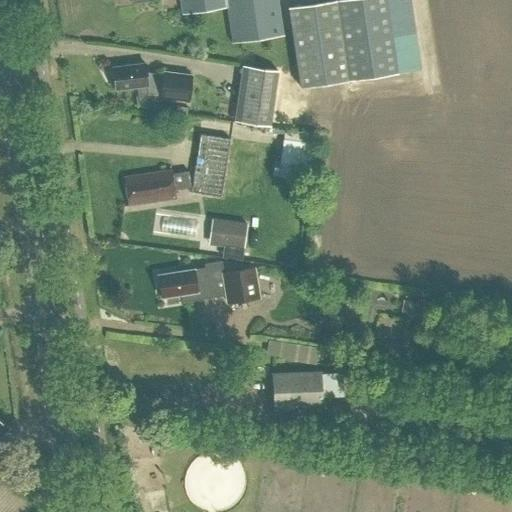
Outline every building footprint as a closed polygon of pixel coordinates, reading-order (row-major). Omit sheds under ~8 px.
[(131,0),(131,2),(141,0),(179,0),(182,14),(226,7),(231,42),(283,35),(278,2),(289,1),(288,0),(131,0)] [(327,0),(287,6),(299,87),(349,80),(336,0),(327,0)] [(398,72),(387,0),(337,0),(349,79),(398,72)] [(159,97),(188,100),(191,74),(162,71),(162,73),(145,71),(144,63),(112,67),(115,88),(146,85),(147,93),(160,94),(159,97)] [(270,125),(278,71),(244,66),(236,121),(270,125)] [(172,146),(125,154),(130,183),(177,176),(176,173),(188,171),(186,184),(218,188),(226,129),(194,124),(191,147),(173,150),(172,146)] [(292,125),(289,145),(311,147),(314,128),(292,125)] [(246,224),(227,222),(224,245),(243,248),(246,224)] [(224,294),(226,302),(257,297),(252,267),(222,272),(220,260),(203,263),(204,267),(157,274),(161,297),(180,293),(181,301),(224,294)] [(403,299),(401,310),(423,314),(425,303),(403,299)] [(273,374),(275,406),(323,404),(321,372),(273,374)]
